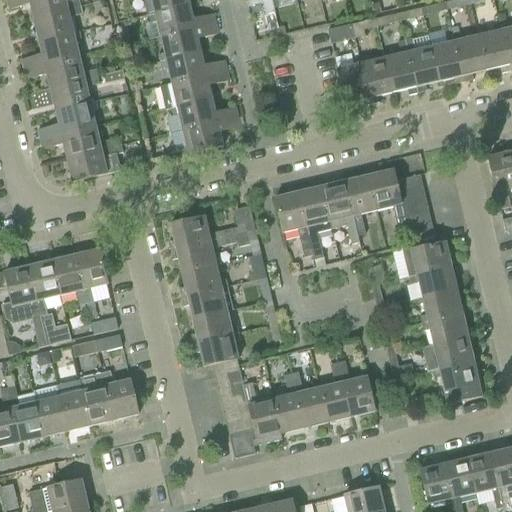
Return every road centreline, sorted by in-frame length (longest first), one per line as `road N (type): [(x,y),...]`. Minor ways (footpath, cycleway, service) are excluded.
road 1 (residential): [(511,417),(193,493),(123,200)]
road 2 (residential): [(454,118),(511,373)]
road 3 (residential): [(123,200),(320,151)]
road 4 (residential): [(0,103),(31,204),(59,214),(123,200)]
road 5 (residential): [(320,151),(454,118)]
